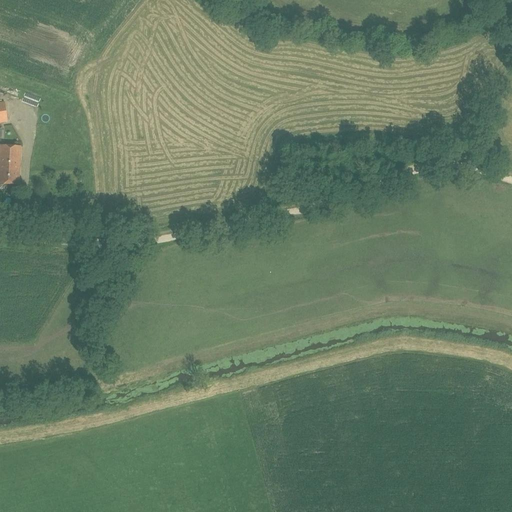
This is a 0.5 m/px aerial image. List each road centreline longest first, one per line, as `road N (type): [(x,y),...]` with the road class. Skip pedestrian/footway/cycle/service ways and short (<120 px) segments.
road 1 (track): [(511,181),(457,166),(420,170),(308,207),(152,241)]
road 2 (unclassified): [(152,241),(0,239)]
